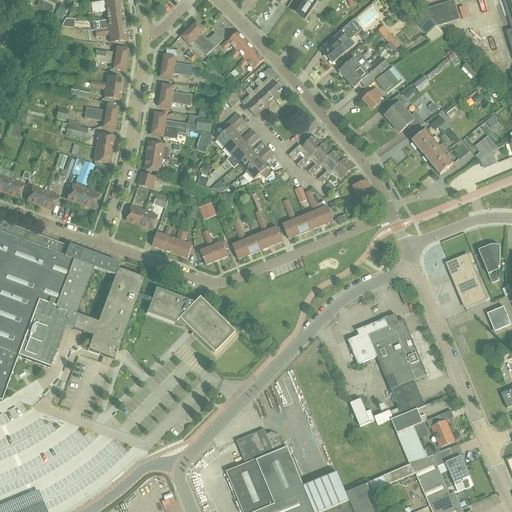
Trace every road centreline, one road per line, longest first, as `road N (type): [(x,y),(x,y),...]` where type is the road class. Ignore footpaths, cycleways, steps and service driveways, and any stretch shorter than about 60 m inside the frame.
road 1 (unclassified): [(392,216),(217,283),(100,245)]
road 2 (unclassified): [(184,467),(341,302),(413,267)]
road 3 (residential): [(100,245),(130,143),(145,33)]
road 4 (residential): [(489,442),(413,267)]
road 5 (residential): [(325,118),(216,0)]
road 6 (unclassified): [(389,209),(511,162)]
